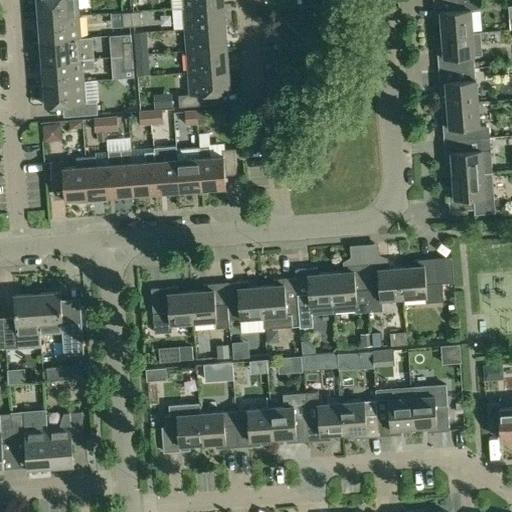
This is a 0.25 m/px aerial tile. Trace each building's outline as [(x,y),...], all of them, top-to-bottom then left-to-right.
[(79,15),(78,0),(37,0),(39,19),(79,15)] [(478,0),(432,0),(433,11),(434,21),(440,21),(441,34),(472,32),(470,9),(479,8),(478,0)] [(184,7),(186,29),(226,26),(224,4),(184,7)] [(131,11),(122,12),(123,27),(133,26),(131,11)] [(140,11),(131,11),(133,26),(141,26),(140,11)] [(79,15),(39,19),(40,40),(81,37),(79,15)] [(186,29),(187,50),(227,47),(226,26),(186,29)] [(442,47),(436,48),(438,69),(474,67),(473,55),(482,54),(480,31),(472,32),(441,34),(442,47)] [(81,37),(40,40),(42,61),(94,57),(92,36),(81,37)] [(144,41),(135,42),(136,54),(145,53),(144,41)] [(132,42),(122,42),(123,55),(133,54),(132,42)] [(187,50),(189,72),(228,69),(227,47),(187,50)] [(145,53),(136,54),(137,69),(146,68),(145,53)] [(123,55),(123,56),(124,70),(134,70),(133,54),(123,55)] [(94,57),(42,61),(44,83),(84,80),(84,70),(95,69),(94,57)] [(474,67),(438,69),(439,82),(439,92),(440,105),(477,102),(475,79),(474,67)] [(189,72),(190,94),(179,94),(180,108),(208,106),(207,93),(230,91),(228,69),(189,72)] [(46,106),(70,104),(86,103),(86,102),(84,80),(44,83),(46,106)] [(86,103),(70,104),(71,116),(98,114),(97,101),(86,102),(86,103)] [(477,102),(440,105),(443,140),(468,138),(489,136),(489,130),(485,125),(478,125),(477,102)] [(238,108),(226,109),(227,122),(239,121),(238,108)] [(162,109),(151,110),(152,124),(163,124),(162,109)] [(151,110),(139,111),(140,125),(152,124),(151,110)] [(197,111),(185,111),(186,125),(198,124),(197,111)] [(117,116),(106,117),(107,131),(118,130),(117,116)] [(106,117),(94,118),(95,132),(98,132),(99,142),(107,141),(107,131),(106,117)] [(468,138),(443,140),(444,152),(444,162),(450,162),(452,175),(492,171),(489,136),(468,138)] [(154,148),(154,153),(157,191),(180,189),(177,149),(176,147),(154,148)] [(199,147),(200,155),(202,187),(226,185),(225,173),(238,172),(236,147),(223,147),(224,153),(210,154),(210,147),(199,147)] [(187,149),(177,149),(180,189),(202,187),(200,155),(187,156),(187,149)] [(131,150),(108,152),(109,162),(112,195),(134,193),(132,161),(131,150)] [(132,161),(134,193),(157,191),(154,153),(145,154),(146,159),(132,161)] [(65,186),(66,197),(66,198),(75,197),(76,201),(89,200),(86,164),(76,165),(64,166),(64,159),(51,160),(53,187),(65,186)] [(96,163),(86,164),(89,200),(103,199),(103,195),(112,195),(109,162),(96,163)] [(452,188),(446,189),(448,211),(473,209),(474,214),(495,212),(492,171),(452,175),(452,188)] [(414,265),(400,266),(403,296),(426,295),(427,303),(443,301),(442,282),(453,281),(451,256),(413,259),(414,265)] [(383,261),(365,263),(369,309),(380,308),(379,298),(383,298),(403,296),(400,266),(387,267),(387,261),(383,261)] [(343,270),(330,271),(333,312),(369,309),(365,263),(343,264),(343,270)] [(316,266),(294,268),(295,276),(296,282),(296,293),(297,301),(299,326),(312,325),(312,313),(333,312),(330,271),(317,272),(316,266)] [(274,283),(260,284),(264,328),(299,326),(297,301),(296,293),(296,282),(295,276),(273,277),(274,283)] [(246,279),(225,281),(228,318),(239,317),(241,333),(264,331),(264,328),(260,284),(247,285),(246,279)] [(203,289),(190,289),(192,320),(216,318),(216,329),(229,328),(228,318),(225,281),(202,283),(203,289)] [(154,286),(150,287),(154,331),(171,330),(170,322),(192,320),(190,289),(176,291),(176,285),(154,286)] [(37,291),(40,331),(62,330),(64,353),(77,352),(73,306),(61,307),(60,290),(37,291)] [(15,320),(4,321),(6,346),(24,345),(29,332),(40,331),(37,291),(13,293),(15,320)] [(382,333),(370,334),(372,347),(383,347),(382,333)] [(370,334),(361,335),(362,348),(372,347),(370,334)] [(397,338),(391,339),(391,346),(407,345),(406,334),(396,334),(397,338)] [(228,346),(218,347),(219,359),(229,358),(228,346)] [(191,348),(180,349),(181,362),(192,361),(191,348)] [(391,349),(372,350),(373,363),(392,362),(391,349)] [(260,352),(229,351),(229,364),(260,365),(260,352)] [(350,353),(337,354),(338,367),(351,366),(350,353)] [(305,356),(305,370),(322,369),(321,355),(305,356)] [(293,368),(302,367),(301,356),(292,357),(293,368)] [(78,366),(46,368),(47,379),(79,376),(78,366)] [(166,368),(146,369),(147,381),(167,380),(167,374),(166,368)] [(58,390),(87,388),(86,379),(58,381),(58,390)] [(284,405),(270,406),(272,437),(286,435),(286,441),(308,440),(306,415),(304,393),(283,395),(284,405)] [(317,393),(304,393),(306,415),(308,440),(330,438),(330,432),(343,431),(340,401),(317,403),(317,393)] [(411,395),(413,426),(426,425),(427,431),(449,429),(447,404),(435,405),(434,394),(411,395)] [(388,397),(376,398),(378,435),(400,433),(400,427),(413,426),(411,395),(388,397)] [(376,398),(340,401),(343,431),(356,430),(356,436),(378,435),(376,398)] [(165,426),(162,426),(164,450),(190,449),(189,443),(202,442),(200,411),(199,401),(169,404),(169,413),(164,414),(165,426)] [(489,429),(500,428),(499,408),(500,408),(500,402),(486,403),(489,429)] [(270,406),(235,409),(236,420),(238,445),(260,443),(259,437),(272,437),(270,406)] [(499,408),(500,428),(501,440),(511,439),(511,407),(500,408),(499,408)] [(223,409),(200,411),(202,442),(215,441),(216,447),(238,445),(236,420),(235,409),(223,409)] [(47,425),(49,449),(50,465),(74,463),(72,436),(83,435),(81,410),(65,411),(60,424),(47,425)] [(34,414),(11,416),(15,468),(27,467),(50,465),(49,449),(47,425),(35,426),(34,414)] [(0,469),(3,469),(15,468),(11,416),(0,416),(0,469)]
